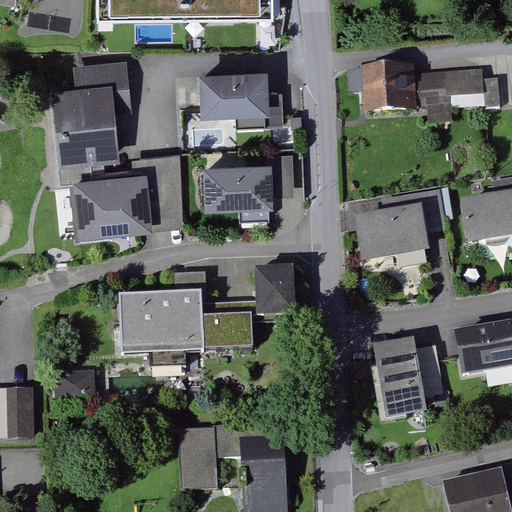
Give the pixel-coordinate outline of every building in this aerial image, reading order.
[(94,0),(94,20),(275,18),(274,0),(94,0)] [(77,64),(80,87),(113,83),(116,112),(137,109),(131,58),(77,64)] [(419,69),(371,72),(374,120),(422,117),(419,69)] [(270,70),(201,74),(203,117),(272,113),(271,93),(270,70)] [(499,70),(454,74),(456,111),(501,108),(499,70)] [(80,87),(52,90),(61,168),(122,160),(116,112),(113,83),(80,87)] [(288,92),(271,93),(272,113),(273,124),(290,123),(288,92)] [(274,165),(275,196),(298,195),(297,154),(274,155),(274,165)] [(152,233),(192,228),(186,163),(138,168),(138,176),(146,176),(152,233)] [(275,196),(274,165),(204,167),(205,210),(275,208),(275,196)] [(138,176),(75,184),(82,240),(152,233),(146,176),(138,176)] [(497,198),(461,204),(468,247),(491,243),(494,256),(511,253),(511,180),(495,183),(497,198)] [(390,216),(354,222),(362,267),(431,255),(427,236),(438,234),(451,232),(444,193),(388,202),(390,216)] [(294,271),(254,272),(255,322),(296,320),(294,271)] [(203,321),(201,295),(118,299),(121,359),(204,355),(203,321)] [(252,319),(203,321),(204,355),(253,353),(252,319)] [(511,328),(458,338),(465,375),(511,367),(511,328)] [(415,340),(374,346),(385,420),(427,413),(424,395),(448,392),(441,347),(416,351),(415,340)] [(57,401),(96,401),(96,371),(57,371),(57,401)] [(16,392),(0,392),(2,441),(35,441),(33,391),(16,392)] [(293,511),(291,430),(187,434),(189,492),(244,490),(244,511),(293,511)] [(511,511),(511,487),(510,476),(450,487),(454,511),(511,511)]
